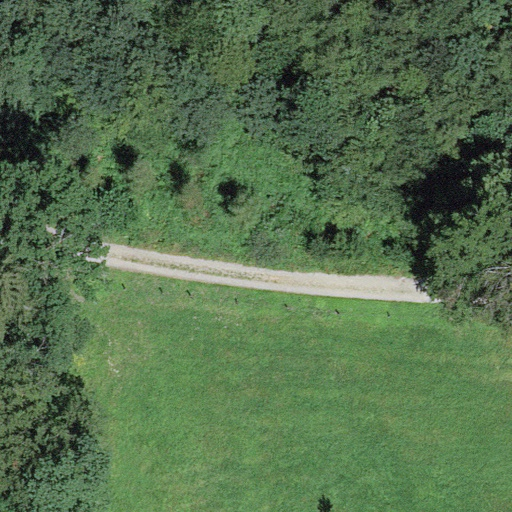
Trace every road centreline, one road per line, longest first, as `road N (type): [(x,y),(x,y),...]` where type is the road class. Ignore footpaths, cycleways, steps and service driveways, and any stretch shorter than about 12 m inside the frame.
road 1 (track): [(45,233),(147,268),(511,277)]
road 2 (track): [(74,243),(68,446),(83,511)]
